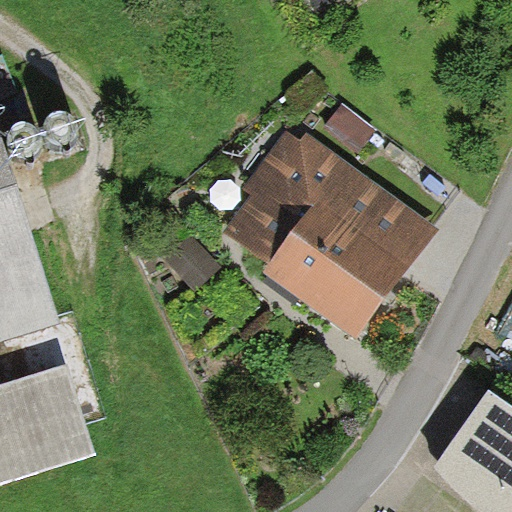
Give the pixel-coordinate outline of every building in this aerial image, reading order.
[(320,131),(361,166),(382,141),(341,106),(320,131)] [(271,272),(267,278),(357,343),(439,232),(306,136),(300,145),(283,133),(213,231),(271,272)] [(0,344),(58,326),(0,143),(0,344)] [(511,264),(502,268),(511,296),(511,264)] [(0,394),(0,488),(94,459),(68,373),(0,394)] [(511,511),(511,412),(489,397),(439,470),(471,510),(473,511),(511,511)]
